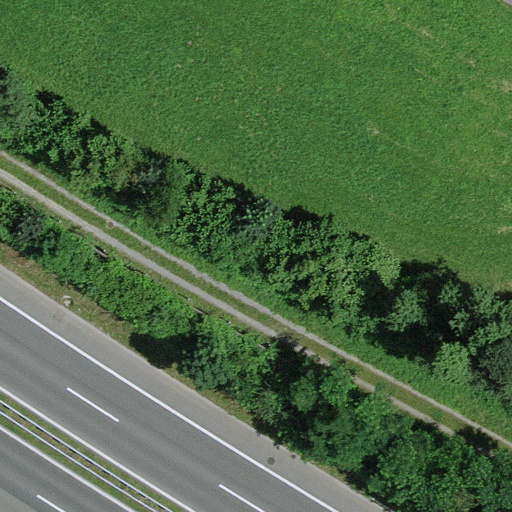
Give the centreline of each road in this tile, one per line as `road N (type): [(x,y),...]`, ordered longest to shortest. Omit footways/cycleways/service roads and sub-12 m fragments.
road 1 (track): [(0,174),(511,470)]
road 2 (motorway): [(262,511),(0,340)]
